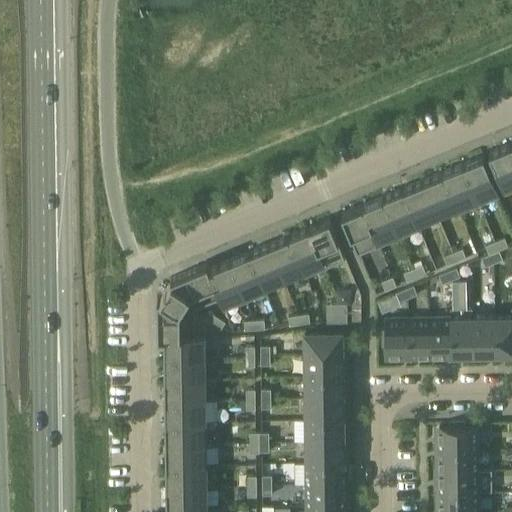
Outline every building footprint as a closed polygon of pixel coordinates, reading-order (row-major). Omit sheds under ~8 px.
[(504,189),(511,185),(511,148),(510,143),(489,151),(504,189)] [(483,154),(463,162),(479,199),(499,191),(483,154)] [(463,162),(443,170),(459,208),(479,199),(463,162)] [(459,208),(443,170),(423,178),(439,216),(459,208)] [(423,178),(403,187),(419,224),(439,216),(423,178)] [(419,224),(403,187),(383,195),(399,232),(419,224)] [(383,195),(363,203),(379,241),(399,232),(383,195)] [(379,241),(363,203),(342,212),(357,250),(379,241)] [(329,217),(307,227),(322,264),(345,255),(329,217)] [(307,227),(287,235),(302,272),(322,264),(307,227)] [(302,272),(287,235),(267,243),(282,280),(302,272)] [(504,237),(495,241),(498,249),(508,245),(504,237)] [(489,253),(498,249),(495,241),(485,245),(489,253)] [(267,243),(247,251),(262,289),(282,280),(267,243)] [(463,248),(453,252),(456,260),(466,256),(463,248)] [(494,262),(503,258),(499,249),(490,253),(494,262)] [(262,289),(247,251),(227,260),(242,297),(262,289)] [(456,260),(453,252),(443,255),(447,264),(456,260)] [(485,266),(494,262),(490,253),(481,256),(485,266)] [(227,260),(210,267),(225,304),(242,297),(227,260)] [(208,261),(187,270),(201,304),(220,296),(224,305),(225,304),(210,267),(208,261)] [(423,264),(413,268),(417,276),(426,272),(423,264)] [(460,275),(456,266),(448,270),(451,279),(460,275)] [(407,280),(417,276),(413,268),(404,272),(407,280)] [(201,304),(187,270),(171,276),(172,279),(166,288),(195,307),(201,304)] [(439,274),(443,283),(451,279),(448,270),(439,274)] [(393,276),(382,280),(385,289),(396,285),(393,276)] [(409,297),(417,293),(413,284),(405,288),(409,297)] [(158,297),(158,316),(195,315),(195,307),(166,288),(160,296),(158,297)] [(400,300),(409,297),(405,288),(396,291),(400,300)] [(337,301),(350,301),(349,294),(344,290),(337,290),(337,301)] [(347,301),(337,302),(337,311),(347,311),(347,301)] [(327,302),(327,312),(337,311),(337,302),(327,302)] [(212,323),(217,316),(208,310),(203,318),(212,323)] [(337,321),(337,311),(327,312),(327,321),(337,321)] [(347,321),(347,311),(337,311),(337,321),(347,321)] [(309,312),(299,314),(300,323),(310,322),(309,312)] [(290,324),(300,323),(299,314),(288,315),(290,324)] [(158,336),(164,336),(203,336),(203,334),(195,334),(195,315),(158,316),(158,336)] [(511,315),(495,316),(496,353),(511,352),(511,315)] [(225,321),(217,316),(212,323),(220,329),(225,321)] [(431,354),(452,353),(452,316),(430,317),(431,354)] [(473,316),(452,316),(452,353),(474,353),(473,316)] [(495,316),(473,316),(474,353),(496,353),(495,316)] [(387,344),(387,354),(409,354),(409,317),(387,317),(387,328),(383,328),(383,344),(387,344)] [(409,354),(431,354),(430,317),(409,317),(409,354)] [(254,319),(255,328),(265,328),(264,318),(254,319)] [(255,328),(254,319),(244,320),(244,329),(255,328)] [(305,353),(342,352),(342,331),(305,331),(305,353)] [(164,336),(164,358),(204,357),(203,336),(164,336)] [(255,345),(245,345),(245,355),(255,355),(255,345)] [(260,346),(260,355),(270,355),(270,345),(260,346)] [(306,375),(343,374),(342,352),(305,353),(306,375)] [(255,355),(245,355),(246,366),(255,366),(255,355)] [(270,355),(260,355),(261,365),(270,364),(270,355)] [(204,357),(164,358),(165,379),(204,379),(204,357)] [(343,374),(306,375),(306,397),(343,396),(343,374)] [(165,379),(165,401),(205,400),(204,379),(165,379)] [(246,389),(246,399),(256,399),(256,388),(246,389)] [(261,389),(261,398),(271,398),(271,389),(261,389)] [(306,418),(343,418),(343,396),(306,397),(306,418)] [(261,408),(271,408),(271,398),(261,398),(261,408)] [(256,399),(246,399),(246,409),(256,409),(256,399)] [(205,422),(205,400),(165,401),(166,422),(205,422)] [(344,440),(343,418),(306,418),(307,440),(344,440)] [(439,426),(439,447),(476,447),(476,425),(466,425),(466,421),(450,422),(450,426),(439,426)] [(166,444),(206,444),(205,422),(166,422),(166,444)] [(259,432),(256,432),(250,432),(250,442),(259,442),(259,441),(259,432)] [(268,432),(259,432),(259,441),(268,441),(268,432)] [(344,440),(307,440),(307,462),(344,461),(344,440)] [(259,441),(259,442),(259,451),(269,450),(268,441),(259,441)] [(259,451),(259,442),(250,442),(250,452),(259,452),(259,451)] [(166,444),(166,466),(206,465),(206,444),(166,444)] [(476,469),(476,447),(439,447),(440,469),(476,469)] [(307,484),(344,483),(344,461),(307,462),(307,484)] [(206,465),(166,466),(166,487),(207,487),(206,465)] [(440,470),(440,491),(476,490),(476,469),(440,469),(440,470)] [(262,474),(262,484),(272,484),(272,474),(262,474)] [(256,475),(247,475),(247,485),(257,485),(256,475)] [(344,483),(307,484),(307,506),(344,505),(344,483)] [(272,493),(272,484),(262,484),(263,494),(272,493)] [(257,485),(247,485),(247,496),(257,495),(257,485)] [(166,487),(167,509),(207,508),(207,487),(166,487)] [(476,511),(476,490),(440,491),(440,511),(476,511)]
